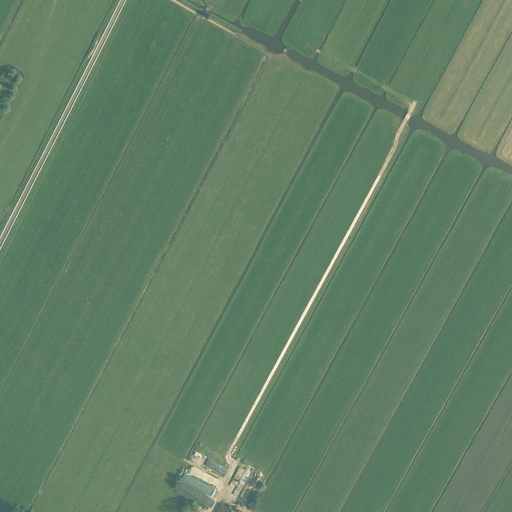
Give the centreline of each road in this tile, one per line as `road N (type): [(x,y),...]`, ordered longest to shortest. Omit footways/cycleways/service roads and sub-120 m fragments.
road 1 (track): [(0,243),(121,0)]
road 2 (track): [(248,110),(273,58),(171,0)]
